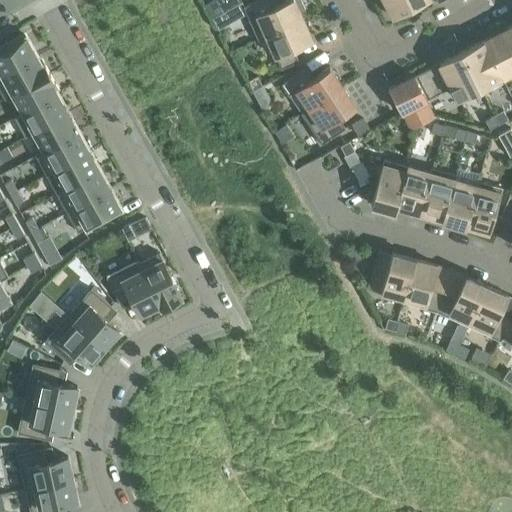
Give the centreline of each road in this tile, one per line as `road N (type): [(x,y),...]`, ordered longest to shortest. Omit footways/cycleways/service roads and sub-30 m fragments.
road 1 (residential): [(38,0),(215,308),(169,329),(131,361),(106,405),(102,469),(122,511)]
road 2 (residential): [(311,205),(511,265)]
road 3 (residential): [(486,0),(377,58),(345,0)]
